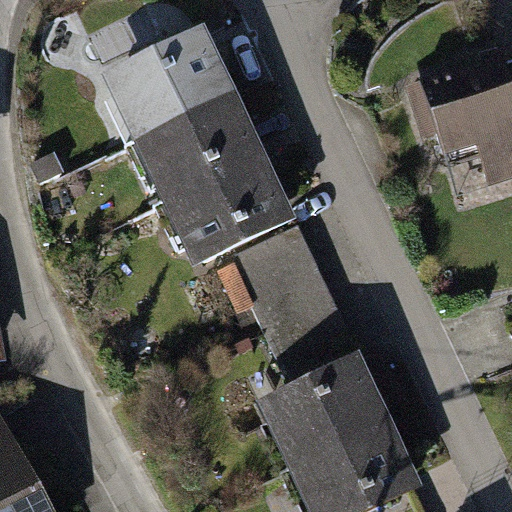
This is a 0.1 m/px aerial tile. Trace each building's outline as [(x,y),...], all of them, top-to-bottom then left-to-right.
[(234,101),(204,36),(102,82),(132,147),(234,101)] [(511,92),(503,64),(421,89),(444,164),(478,154),(488,186),(511,178),(511,92)] [(264,165),(234,101),(132,147),(161,212),(264,165)] [(293,230),(264,165),(161,212),(191,277),(293,230)] [(345,346),(306,256),(243,283),(283,373),(345,346)] [(389,432),(357,365),(256,412),(288,479),(389,432)] [(0,511),(49,511),(1,419),(0,419),(0,511)] [(392,511),(420,499),(389,432),(288,479),(303,511),(392,511)]
